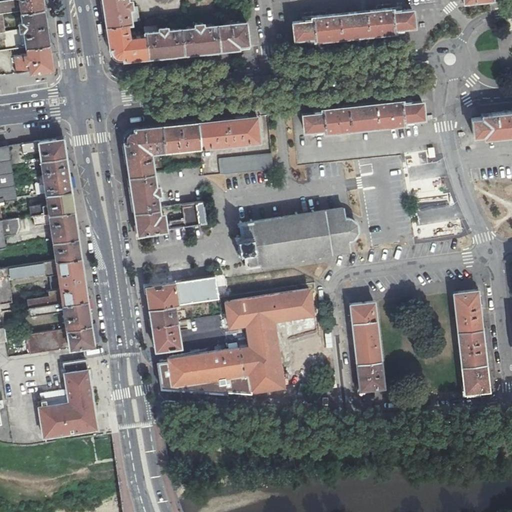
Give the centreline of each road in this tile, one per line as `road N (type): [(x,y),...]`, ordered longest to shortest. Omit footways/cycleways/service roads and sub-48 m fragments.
road 1 (primary): [(74,100),(105,252),(139,498)]
road 2 (residential): [(118,262),(222,248),(215,203),(286,193),(275,81)]
road 3 (residential): [(491,255),(338,279),(331,298),(344,415)]
road 4 (residential): [(143,408),(344,415)]
road 5 (unclassified): [(275,81),(97,97)]
road 6 (unclassified): [(448,60),(275,81)]
road 7 (primary): [(118,262),(97,97)]
road 8 (residential): [(344,415),(509,406)]
road 9 (residential): [(491,255),(509,406)]
road 10 (primary): [(143,408),(118,262)]
road 11 (unknown): [(300,152),(444,126)]
road 12 (residential): [(444,126),(462,198),(491,255)]
